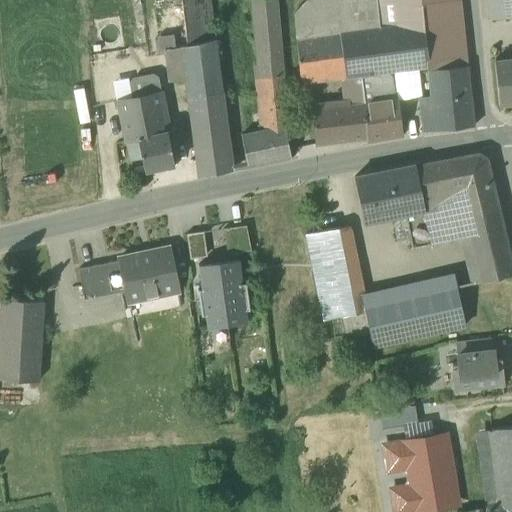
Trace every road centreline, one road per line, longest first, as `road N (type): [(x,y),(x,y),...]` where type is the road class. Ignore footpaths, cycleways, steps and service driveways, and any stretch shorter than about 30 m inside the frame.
road 1 (secondary): [(0,241),(493,135)]
road 2 (unclassified): [(472,0),(493,135)]
